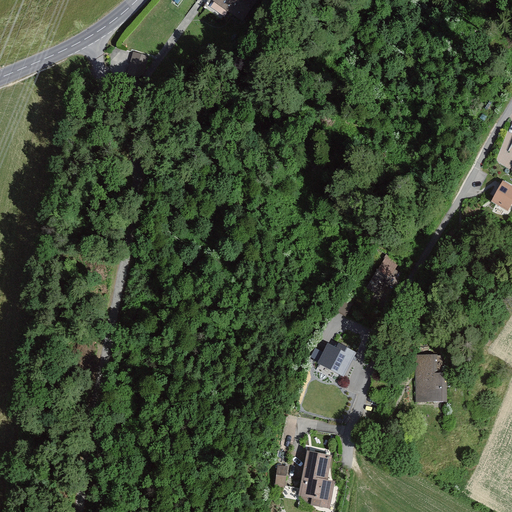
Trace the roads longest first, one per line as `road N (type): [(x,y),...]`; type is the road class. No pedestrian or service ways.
road 1 (residential): [(93,35),(140,172),(81,511)]
road 2 (residential): [(511,105),(381,330),(348,432),(346,468)]
road 3 (unknown): [(102,59),(162,56),(201,2)]
